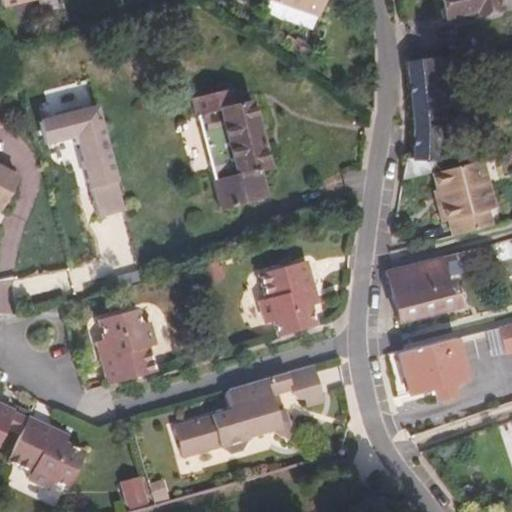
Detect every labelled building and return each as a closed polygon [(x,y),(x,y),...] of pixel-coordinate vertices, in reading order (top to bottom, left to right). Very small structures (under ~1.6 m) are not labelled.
[(267,0),(318,18),(323,3),(324,0),(267,0)] [(499,10),(496,0),(438,0),(443,19),(474,11),(475,16),(499,10)] [(439,59),(406,63),(413,125),(412,159),(405,159),(401,180),(437,172),(438,120),(445,120),(439,59)] [(251,101),(232,106),(228,91),(193,100),(221,208),(264,196),(258,171),(268,168),(251,101)] [(97,218),(124,211),(109,154),(82,162),(97,218)] [(481,160),(437,172),(433,173),(437,191),(441,205),(437,206),(441,222),(449,221),(453,236),(490,226),(486,211),(493,209),(481,160)] [(0,209),(1,210),(17,178),(0,168),(0,209)] [(511,269),(511,238),(491,244),(499,273),(511,269)] [(438,258),(386,271),(391,297),(397,322),(457,307),(450,280),(444,282),(438,258)] [(273,321),(277,337),(315,326),(310,307),(305,290),(311,287),(304,261),(261,273),(267,298),(261,300),(266,324),(273,321)] [(316,304),(311,287),(305,290),(310,307),(316,304)] [(101,359),(108,385),(155,372),(148,347),(154,345),(148,322),(140,325),(136,309),(97,320),(103,340),(107,357),(101,359)] [(511,323),(499,327),(505,353),(511,350),(511,323)] [(465,380),(455,338),(398,353),(408,394),(432,388),(435,400),(454,395),(451,384),(465,380)] [(96,342),(101,359),(107,357),(103,340),(96,342)] [(312,366),(228,391),(224,398),(228,412),(172,427),(182,459),(219,448),(230,455),(243,451),(249,440),(247,434),(259,430),(261,437),(273,433),(287,442),(297,427),(292,424),(288,410),(275,413),(269,393),(290,387),(294,399),(300,402),(304,402),(307,409),(324,404),(312,366)] [(0,437),(5,427),(13,411),(0,405),(0,437)] [(20,434),(27,418),(13,411),(5,427),(20,434)] [(52,429),(27,418),(20,434),(7,460),(30,472),(27,478),(49,489),(52,482),(66,488),(84,451),(64,443),(49,436),(52,429)] [(67,437),(52,429),(49,436),(64,443),(67,437)] [(259,430),(247,434),(249,440),(261,437),(259,430)] [(117,476),(123,502),(142,496),(136,471),(117,476)]
